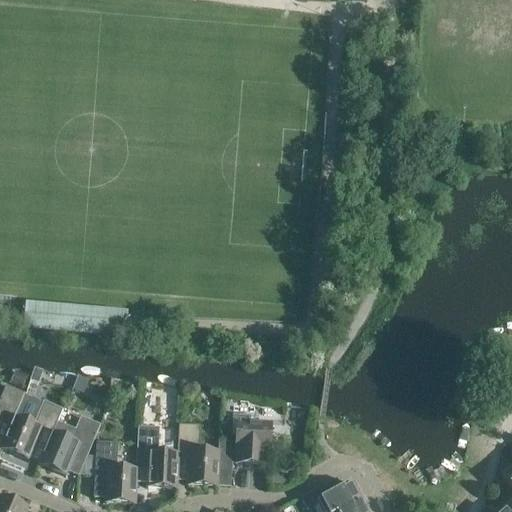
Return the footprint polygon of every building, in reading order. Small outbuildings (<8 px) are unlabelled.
[(125,315),(23,306),(22,313),(20,333),(123,343),(125,322),(125,315)] [(0,458),(2,452),(16,419),(25,396),(6,388),(0,401),(0,458)] [(16,419),(2,452),(28,463),(30,459),(41,463),(53,434),(54,434),(58,425),(63,412),(43,404),(25,396),(16,419)] [(236,467),(265,468),(266,456),(271,456),(272,425),(255,424),(255,418),(233,417),(232,437),(235,437),(235,444),(219,444),(218,453),(219,454),(217,489),(230,490),(231,466),(236,466),(236,467)] [(79,479),(101,427),(81,419),(73,438),(68,436),(67,432),(66,430),(64,427),(58,425),(54,434),(53,434),(41,463),(39,467),(66,479),(68,474),(79,479)] [(178,456),(177,483),(188,484),(188,489),(217,490),(217,489),(219,454),(218,453),(199,452),(200,428),(179,427),(177,456),(178,456)] [(136,485),(147,486),(147,491),(177,492),(177,483),(178,456),(177,456),(158,455),(159,430),(138,429),(136,471),(137,471),(136,485)] [(137,471),(136,471),(116,470),(118,446),(97,445),(94,500),(106,501),(106,506),(135,507),(136,485),(137,471)] [(511,469),(501,479),(511,491),(511,469)] [(320,511),(345,511),(362,503),(353,486),(340,493),(334,483),(301,501),(306,511),(317,506),(320,511)] [(27,511),(28,509),(2,499),(1,498),(0,500),(0,511),(27,511)] [(366,511),(362,503),(345,511),(366,511)]
